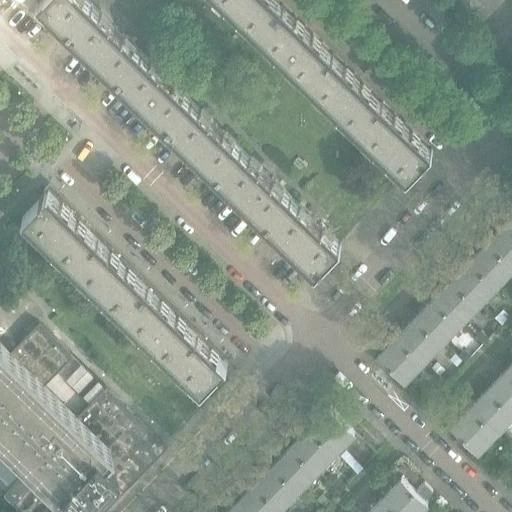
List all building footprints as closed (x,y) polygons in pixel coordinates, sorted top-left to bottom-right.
[(92,3),(89,0),(36,0),(37,0),(67,30),(92,3)] [(283,5),(278,0),(225,0),(258,31),(283,5)] [(142,51),(129,39),(92,3),(67,30),(116,77),(142,51)] [(333,53),(283,5),(258,31),(307,79),(333,53)] [(191,99),(179,87),(142,51),(116,77),(166,125),(191,99)] [(383,101),(333,53),(307,79),(357,127),(383,101)] [(241,147),(229,135),(191,99),(166,125),(216,174),(241,147)] [(433,149),(383,101),(357,127),(407,176),(425,158),(429,154),(428,154),(433,149)] [(291,195),(279,183),(241,147),(216,174),(265,222),(291,195)] [(99,238),(48,188),(44,193),(43,193),(39,196),(40,197),(22,215),(73,264),(99,238)] [(340,243),(321,225),(291,195),(265,222),(316,270),(320,266),(321,266),(324,262),(341,244),(340,243)] [(511,226),(506,221),(488,239),(511,262),(511,226)] [(148,285),(99,238),(73,264),(123,312),(148,285)] [(511,267),(511,262),(488,239),(470,258),(496,284),(511,267)] [(496,284),(470,258),(452,277),(478,303),(496,284)] [(478,303),(452,277),(433,296),(459,322),(478,303)] [(198,333),(148,285),(123,312),(172,360),(198,333)] [(459,322),(433,296),(415,315),(441,341),(459,322)] [(501,323),(510,315),(503,308),(494,317),(501,323)] [(441,341),(415,315),(397,333),(424,359),(441,341)] [(100,511),(166,445),(104,385),(101,388),(95,382),(74,403),(80,410),(76,414),(43,382),(71,353),(37,321),(8,351),(0,342),(0,437),(28,464),(25,467),(26,468),(11,484),(10,483),(1,491),(10,500),(22,511),(100,511)] [(488,337),(481,330),(476,336),(483,342),(488,337)] [(187,375),(213,348),(198,333),(172,360),(187,375)] [(424,359),(397,333),(378,353),(405,379),(424,359)] [(201,388),(226,363),(226,364),(228,362),(213,348),(187,375),(201,388)] [(465,361),(471,355),(465,349),(459,355),(465,361)] [(511,372),(506,367),(488,386),(511,408),(511,372)] [(434,392),(427,385),(421,392),(428,399),(434,392)] [(511,414),(511,408),(488,386),(470,405),(496,430),(511,414)] [(355,430),(328,405),(309,424),(336,450),(355,430)] [(496,430),(470,405),(451,424),(478,450),(496,430)] [(336,450),(309,424),(291,443),(318,468),(336,450)] [(0,490),(1,491),(10,483),(11,484),(26,468),(25,467),(28,464),(0,437),(0,490)] [(318,468),(291,443),(273,462),(299,488),(318,468)] [(420,477),(403,461),(397,467),(414,483),(420,477)] [(299,488),(273,462),(255,481),(281,507),(299,488)] [(417,511),(428,501),(402,475),(382,495),(399,511),(417,511)] [(275,511),(281,507),(255,481),(236,500),(249,511),(275,511)] [(399,511),(382,495),(366,511),(399,511)] [(249,511),(236,500),(224,511),(249,511)]
